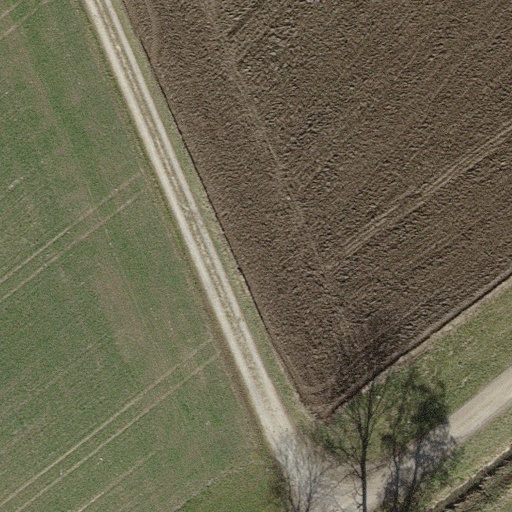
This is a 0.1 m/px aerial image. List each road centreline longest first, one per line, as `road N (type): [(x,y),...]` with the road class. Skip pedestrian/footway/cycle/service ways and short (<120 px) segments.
road 1 (track): [(320,511),(281,448),(91,0)]
road 2 (track): [(511,398),(369,511)]
